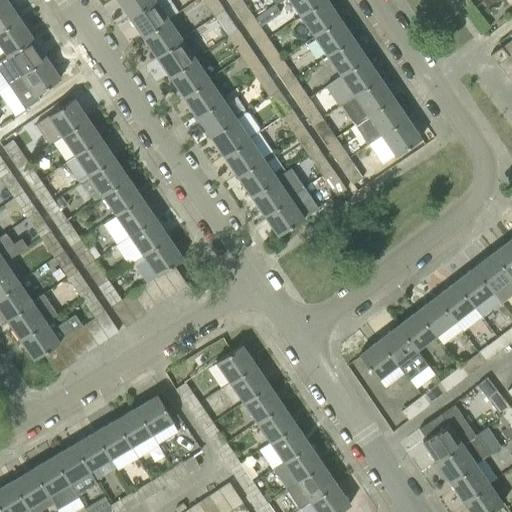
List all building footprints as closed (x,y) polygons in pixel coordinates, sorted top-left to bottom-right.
[(6,0),(5,0),(0,3),(0,32),(20,19),(6,0)] [(117,0),(128,17),(152,0),(117,0)] [(168,19),(154,0),(152,0),(128,17),(142,36),(168,19)] [(223,10),(216,0),(201,0),(213,17),(223,10)] [(240,0),(238,0),(230,6),(243,25),(253,18),(240,0)] [(289,0),(301,16),(324,0),(289,0)] [(324,0),(301,16),(314,36),(340,19),(326,0),(324,0)] [(469,0),(454,0),(465,15),(475,7),(469,0)] [(243,25),(257,46),(268,38),(260,26),(279,13),(273,4),(253,18),(243,25)] [(475,7),(465,15),(480,34),(490,26),(475,7)] [(227,37),(237,30),(223,10),(213,17),(227,37)] [(20,19),(0,32),(0,45),(8,57),(33,39),(20,19)] [(181,39),(168,19),(142,36),(156,56),(181,39)] [(314,36),(328,56),(353,39),(340,19),(314,36)] [(250,50),(237,30),(227,37),(240,57),(250,50)] [(268,38),(257,46),(271,66),(282,58),(268,38)] [(33,39),(8,57),(21,76),(47,59),(33,39)] [(195,59),(181,39),(156,56),(169,76),(195,59)] [(328,56),(341,76),(367,58),(353,39),(328,56)] [(502,47),(509,57),(511,54),(511,42),(510,41),(502,47)] [(509,57),(502,47),(501,47),(490,55),(498,65),(509,57)] [(264,70),(250,50),(240,57),(254,77),(264,70)] [(282,58),(271,66),(284,85),(295,78),(282,58)] [(343,104),(380,79),(367,58),(341,76),(329,84),(343,104)] [(47,59),(21,76),(8,85),(21,105),(36,95),(60,79),(47,59)] [(208,79),(195,59),(169,76),(183,96),(208,79)] [(277,90),(264,70),(254,77),(267,97),(277,90)] [(295,78),(284,85),(298,105),(309,98),(295,78)] [(208,79),(183,96),(196,116),(222,99),(208,79)] [(349,128),(368,115),(393,98),(380,79),(343,104),(336,108),(349,128)] [(281,117),(291,110),(277,90),(267,97),(281,117)] [(24,109),(39,99),(36,95),(21,105),(24,109)] [(87,118),(74,98),(48,116),(61,136),(87,118)] [(309,98),(298,105),(311,125),(322,118),(309,98)] [(407,118),(393,98),(368,115),(381,135),(407,118)] [(196,116),(210,136),(234,119),(222,99),(196,116)] [(294,137),(304,130),(291,110),(281,117),(294,137)] [(223,156),(258,132),(258,128),(247,113),(244,112),(234,119),(210,136),(223,156)] [(61,136),(75,156),(101,138),(87,118),(61,136)] [(322,118),(311,125),(325,145),(335,137),(322,118)] [(421,138),(407,118),(381,135),(369,143),(383,164),(421,138)] [(317,149),(304,130),(294,137),(307,156),(317,149)] [(272,152),(258,132),(223,156),(237,176),(272,152)] [(325,145),(338,165),(349,158),(335,137),(325,145)] [(101,138),(75,156),(65,163),(79,183),(89,176),(114,158),(101,138)] [(2,146),(16,167),(26,160),(12,140),(2,146)] [(331,169),(317,149),(307,156),(321,176),(331,169)] [(276,178),(275,177),(284,171),(272,152),(237,176),(250,196),(276,178)] [(0,178),(10,172),(0,157),(0,178)] [(114,158),(89,176),(102,196),(128,178),(114,158)] [(349,158),(338,165),(351,184),(362,176),(349,158)] [(16,167),(30,187),(40,180),(26,160),(16,167)] [(334,196),(344,189),(331,169),(321,176),(334,196)] [(23,191),(10,172),(0,178),(0,179),(13,198),(23,191)] [(116,216),(141,198),(128,178),(102,196),(116,216)] [(290,198),(276,178),(250,196),(264,216),(290,198)] [(30,187),(43,207),(53,200),(40,180),(30,187)] [(13,198),(27,218),(37,211),(23,191),(13,198)] [(155,218),(141,198),(116,216),(129,235),(155,218)] [(278,235),(303,218),(290,198),(264,216),(278,235)] [(43,207),(57,227),(67,220),(53,200),(43,207)] [(50,231),(37,211),(27,218),(40,238),(50,231)] [(169,238),(155,218),(129,235),(143,256),(169,238)] [(67,220),(57,227),(70,246),(80,240),(67,220)] [(64,251),(50,231),(40,238),(53,258),(64,251)] [(9,232),(0,235),(0,240),(7,258),(28,249),(23,238),(13,243),(9,232)] [(511,237),(493,252),(511,277),(511,237)] [(182,258),(169,238),(143,256),(157,276),(162,272),(172,265),(182,258)] [(70,246),(84,266),(94,260),(80,240),(70,246)] [(77,271),(64,251),(53,258),(67,278),(77,271)] [(493,252),(474,267),(492,291),(500,302),(511,293),(511,277),(493,252)] [(94,260),(84,266),(97,286),(107,279),(94,260)] [(4,262),(0,264),(0,293),(18,282),(4,262)] [(162,272),(176,293),(186,286),(172,265),(162,272)] [(474,267),(454,281),(473,306),(492,291),(474,267)] [(91,291),(77,271),(67,278),(81,298),(91,291)] [(166,299),(176,293),(162,272),(157,276),(151,278),(166,299)] [(0,310),(6,319),(39,296),(25,276),(18,282),(0,293),(0,310)] [(156,306),(166,299),(151,278),(142,285),(156,306)] [(111,306),(121,299),(107,279),(97,286),(111,306)] [(454,320),(473,306),(454,281),(435,296),(454,320)] [(132,292),(146,313),(156,306),(142,285),(132,292)] [(91,291),(81,298),(94,318),(105,311),(91,291)] [(121,299),(136,320),(146,313),(132,292),(121,299)] [(20,339),(51,318),(57,314),(43,293),(39,296),(6,319),(20,339)] [(435,335),(454,320),(435,296),(416,311),(435,335)] [(125,327),(136,320),(121,299),(111,306),(125,327)] [(105,311),(94,318),(108,339),(118,332),(105,311)] [(416,350),(435,335),(416,311),(397,325),(416,350)] [(56,325),(51,318),(20,339),(33,359),(43,353),(53,346),(63,339),(74,332),(82,326),(73,314),(56,325)] [(94,318),(84,325),(98,346),(108,339),(94,318)] [(98,346),(84,325),(82,326),(74,332),(87,352),(98,346)] [(397,364),(408,380),(428,365),(416,350),(397,325),(378,340),(397,364)] [(511,325),(497,337),(505,347),(511,342),(511,325)] [(74,332),(63,339),(77,359),(87,352),(74,332)] [(478,352),(486,362),(505,347),(497,337),(478,352)] [(63,339),(53,346),(67,366),(77,359),(63,339)] [(358,355),(377,379),(397,364),(378,340),(358,355)] [(241,344),(215,362),(229,382),(255,364),(241,344)] [(53,346),(43,353),(56,373),(67,366),(53,346)] [(459,366),(467,377),(479,367),(486,362),(478,352),(459,366)] [(255,364),(229,382),(243,402),(268,384),(255,364)] [(440,381),(448,391),(467,377),(459,366),(440,381)] [(428,406),(448,391),(440,381),(421,395),(428,406)] [(185,382),(175,389),(189,409),(199,402),(185,382)] [(268,384),(243,402),(256,422),(282,404),(268,384)] [(511,409),(500,395),(496,390),(486,397),(501,417),(511,409)] [(152,433),(173,421),(157,394),(136,407),(152,433)] [(400,411),(409,421),(428,406),(421,395),(400,411)] [(202,429),(213,422),(199,402),(189,409),(202,429)] [(282,404),(256,422),(270,442),(295,424),(282,404)] [(419,429),(425,439),(422,441),(436,461),(474,435),(454,405),(419,429)] [(131,446),(152,433),(136,407),(115,419),(131,446)] [(511,410),(511,409),(501,417),(509,426),(501,432),(507,442),(511,438),(511,410)] [(110,458),(131,446),(115,419),(95,431),(110,458)] [(216,449),(226,442),(213,422),(202,429),(216,449)] [(270,442),(283,462),(309,444),(295,424),(270,442)] [(90,470),(110,458),(95,431),(74,444),(90,470)] [(475,464),(482,458),(490,453),(477,433),(474,435),(436,461),(449,481),(475,464)] [(229,469),(240,462),(226,442),(216,449),(229,469)] [(69,482),(90,470),(74,444),(53,456),(69,482)] [(289,486),(297,481),(297,482),(323,464),(309,444),(283,462),(276,467),(289,486)] [(193,455),(172,468),(179,478),(199,466),(193,455)] [(69,482),(53,456),(32,468),(53,503),(57,510),(77,497),(69,482)] [(229,469),(235,477),(243,489),(254,482),(240,462),(229,469)] [(285,489),(300,509),(336,484),(323,464),(297,482),(297,481),(289,486),(285,489)] [(489,484),(488,483),(475,464),(449,481),(463,501),(489,484)] [(32,468),(12,481),(27,507),(29,511),(38,511),(53,503),(32,468)] [(172,468),(151,480),(158,491),(179,478),(172,468)] [(151,480),(130,493),(137,503),(158,491),(151,480)] [(18,511),(27,507),(12,481),(0,487),(0,508),(2,511),(18,511)] [(229,482),(208,495),(219,511),(228,511),(243,503),(229,482)] [(257,509),(267,502),(254,482),(243,489),(257,509)] [(301,511),(338,511),(350,504),(336,484),(300,509),(301,511)] [(490,511),(502,504),(498,497),(489,484),(463,501),(470,511),(490,511)] [(130,493),(110,505),(113,511),(121,511),(137,503),(130,493)] [(198,502),(204,511),(219,511),(208,495),(198,502)] [(258,511),(274,511),(267,502),(257,509),(258,511)]
